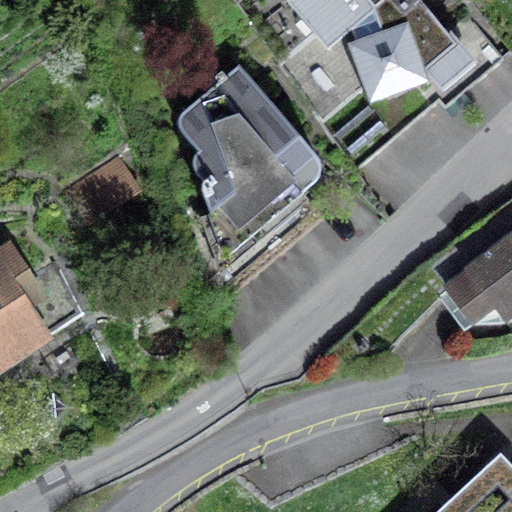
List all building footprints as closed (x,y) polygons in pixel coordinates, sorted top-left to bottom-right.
[(276,66),(356,167),(438,102),(443,108),(504,60),(474,21),(451,39),(420,0),(284,0),(314,37),(276,66)] [(511,0),(470,0),(511,50),(511,0)] [(319,162),(238,66),(182,112),(182,129),(200,152),(194,158),(195,168),(206,179),(203,189),(212,212),(190,228),(217,306),(324,218),(302,192),(313,181),(319,173),(319,162)] [(134,186),(117,161),(70,193),(87,217),(134,186)] [(511,241),(448,289),(473,323),(493,305),(511,300),(511,241)] [(43,293),(10,244),(0,250),(0,438),(19,426),(0,397),(0,365),(47,335),(26,304),(43,293)] [(511,511),(511,464),(503,455),(442,511),(511,511)]
